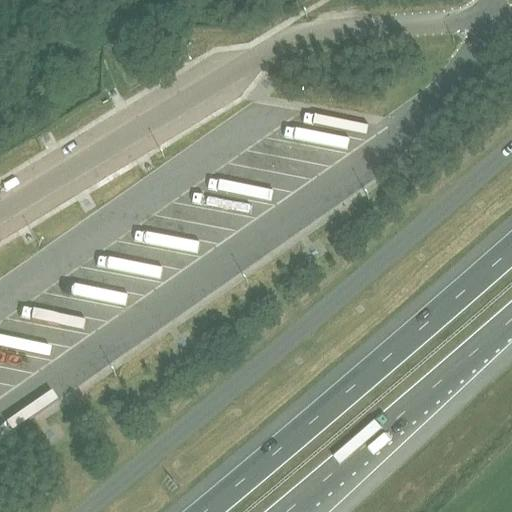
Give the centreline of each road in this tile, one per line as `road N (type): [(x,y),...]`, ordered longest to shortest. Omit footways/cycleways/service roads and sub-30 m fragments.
road 1 (motorway): [(511,250),(204,511)]
road 2 (motorway): [(286,511),(511,320)]
